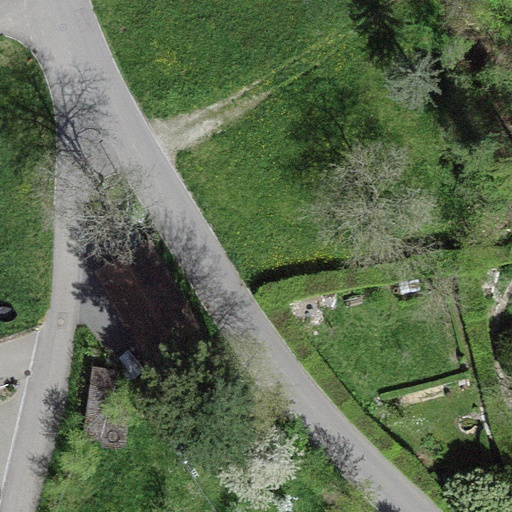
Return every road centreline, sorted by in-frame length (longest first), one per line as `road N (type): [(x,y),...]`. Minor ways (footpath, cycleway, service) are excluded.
road 1 (unclassified): [(409,511),(308,415),(95,109)]
road 2 (residential): [(95,109),(17,511)]
